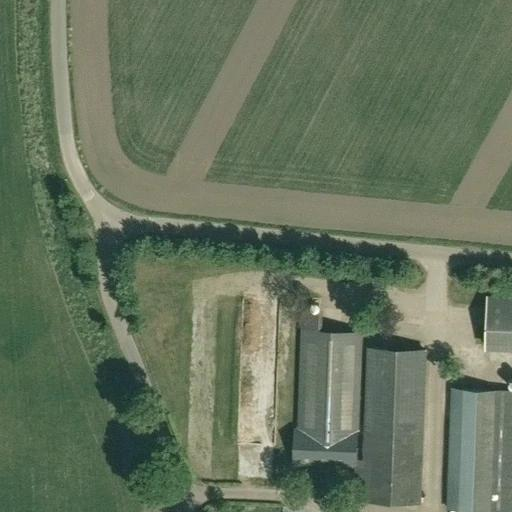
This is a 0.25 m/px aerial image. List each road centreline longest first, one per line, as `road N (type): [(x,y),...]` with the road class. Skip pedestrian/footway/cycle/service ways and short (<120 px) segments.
road 1 (unclassified): [(511,261),(105,226)]
road 2 (unclassified): [(184,511),(109,302),(105,226)]
road 3 (unclassified): [(105,226),(69,159),(56,0)]
